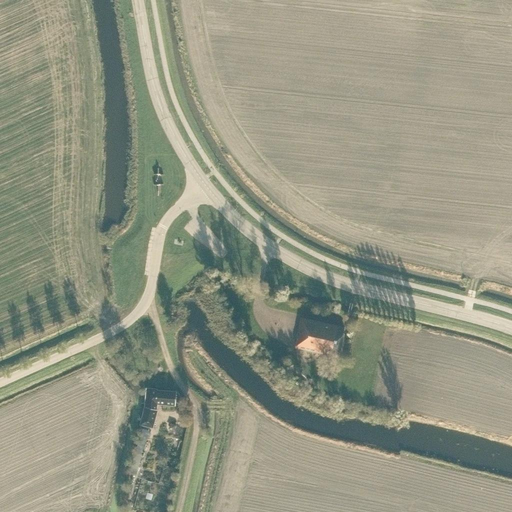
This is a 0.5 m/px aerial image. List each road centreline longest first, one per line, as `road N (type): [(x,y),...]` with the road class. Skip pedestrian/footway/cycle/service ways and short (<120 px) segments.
road 1 (secondary): [(511,328),(316,273),(252,233),(205,184)]
road 2 (tertiary): [(0,384),(129,321),(146,298),(162,227),(205,184)]
road 3 (track): [(178,511),(194,407),(146,298)]
road 4 (secondary): [(205,184),(158,99),(138,0)]
